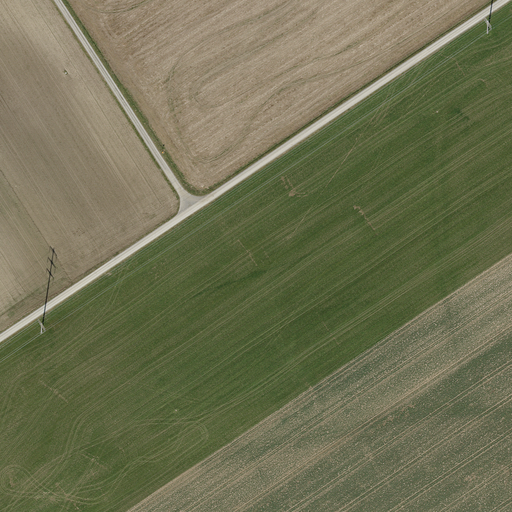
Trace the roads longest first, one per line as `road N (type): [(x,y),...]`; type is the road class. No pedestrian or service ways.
road 1 (track): [(0,339),(505,0)]
road 2 (track): [(57,0),(193,209)]
